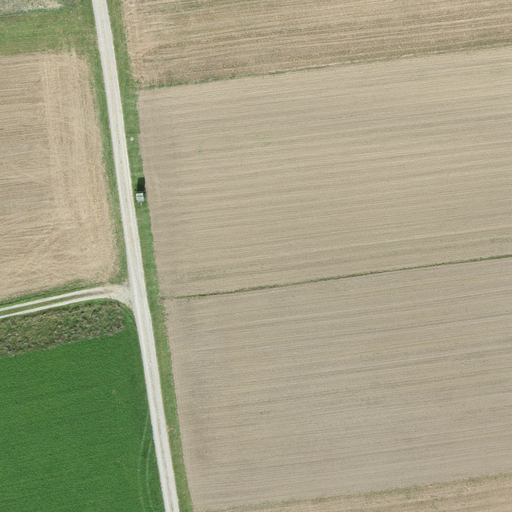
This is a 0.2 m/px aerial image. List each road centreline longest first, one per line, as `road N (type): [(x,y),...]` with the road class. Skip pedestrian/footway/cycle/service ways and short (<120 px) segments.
road 1 (track): [(173,511),(99,0)]
road 2 (track): [(0,316),(141,294)]
